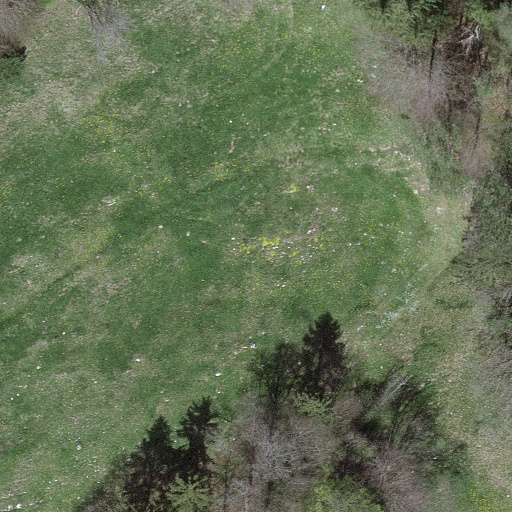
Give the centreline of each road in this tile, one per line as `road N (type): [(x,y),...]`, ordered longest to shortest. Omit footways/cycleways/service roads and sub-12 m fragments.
road 1 (track): [(483,198),(391,137),(217,161),(0,315)]
road 2 (track): [(511,173),(483,198),(384,344),(188,511)]
